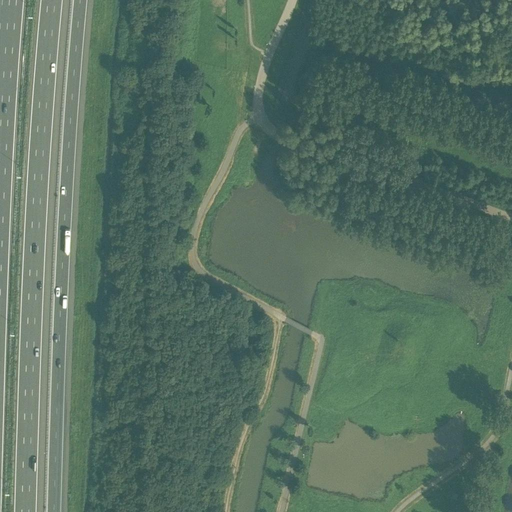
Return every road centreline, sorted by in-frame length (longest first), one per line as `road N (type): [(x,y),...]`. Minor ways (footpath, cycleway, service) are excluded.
road 1 (motorway): [(54,511),(81,0)]
road 2 (motorway): [(26,511),(51,0)]
road 3 (unclassified): [(511,218),(270,131),(256,102),(291,0)]
